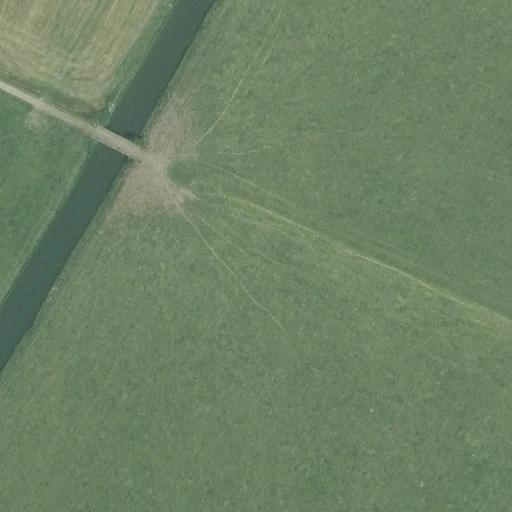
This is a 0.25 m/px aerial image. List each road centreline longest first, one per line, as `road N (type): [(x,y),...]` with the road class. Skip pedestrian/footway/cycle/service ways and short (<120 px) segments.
road 1 (track): [(511,341),(139,158)]
road 2 (track): [(0,88),(139,158)]
